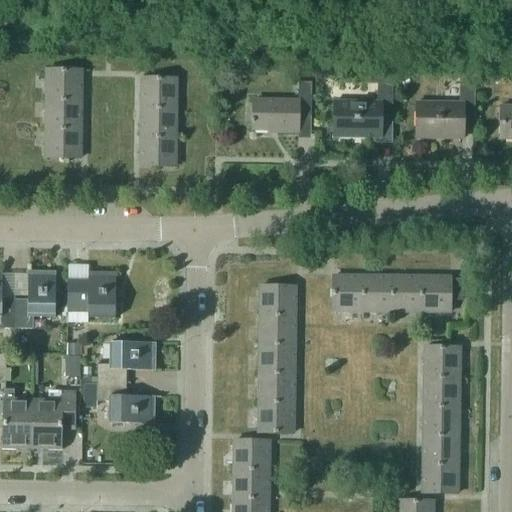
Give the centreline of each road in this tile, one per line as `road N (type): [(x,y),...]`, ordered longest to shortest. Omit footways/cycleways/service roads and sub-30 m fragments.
road 1 (residential): [(197,230),(511,205)]
road 2 (unclassified): [(195,501),(197,230)]
road 3 (residential): [(0,228),(197,230)]
road 4 (residential): [(195,501),(0,497)]
